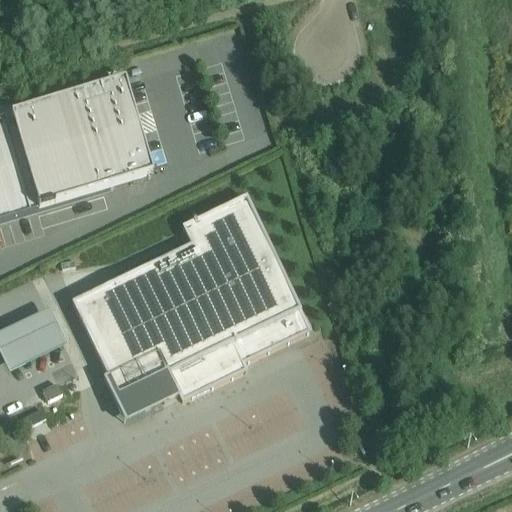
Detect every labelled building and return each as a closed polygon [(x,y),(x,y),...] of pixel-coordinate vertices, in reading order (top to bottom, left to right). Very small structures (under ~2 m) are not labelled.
[(123,89),(0,125),(0,225),(150,181),(123,89)] [(243,190),(232,196),(238,208),(249,202),(243,190)] [(199,262),(79,318),(132,428),(311,342),(247,210),(187,238),(199,262)] [(66,360),(48,321),(0,344),(0,367),(5,378),(9,387),(66,360)] [(57,388),(43,394),(48,405),(62,399),(57,388)] [(217,445),(207,450),(198,431),(179,439),(188,459),(177,464),(186,483),(226,465),(217,445)]
